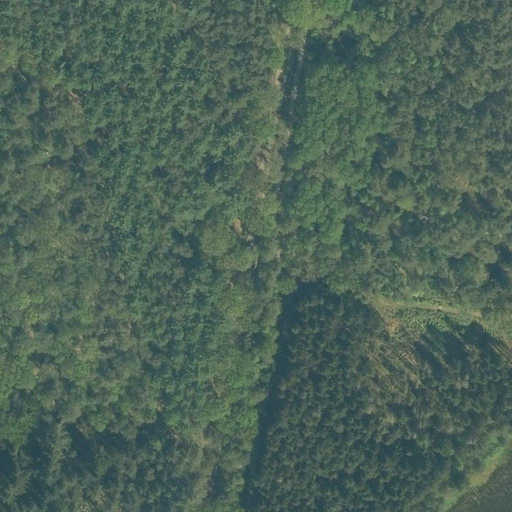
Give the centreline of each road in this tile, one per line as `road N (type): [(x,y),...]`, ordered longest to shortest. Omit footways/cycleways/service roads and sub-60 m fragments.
road 1 (tertiary): [(202,511),(293,0)]
road 2 (track): [(250,243),(379,300),(511,319)]
road 3 (track): [(0,45),(65,77),(111,218)]
road 4 (track): [(111,218),(133,339),(173,415)]
road 5 (track): [(250,243),(214,235),(192,217),(152,174),(137,136)]
road 6 (track): [(186,0),(137,136)]
